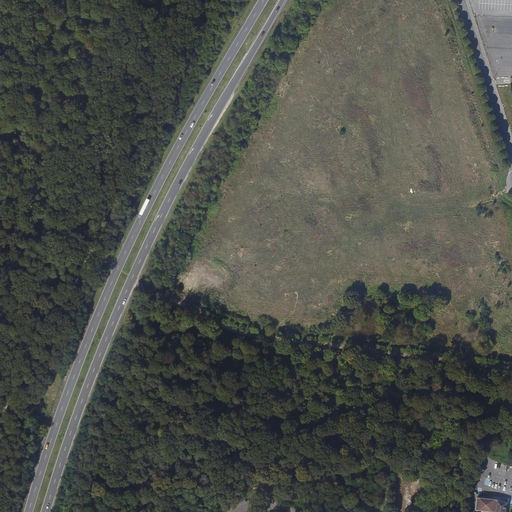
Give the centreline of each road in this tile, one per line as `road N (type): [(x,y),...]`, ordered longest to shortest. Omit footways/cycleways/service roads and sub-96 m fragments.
road 1 (primary): [(45,511),(139,259),(282,0)]
road 2 (primary): [(262,0),(117,267),(27,511)]
road 3 (unclassified): [(511,162),(461,0)]
road 4 (track): [(117,267),(81,260),(0,180)]
